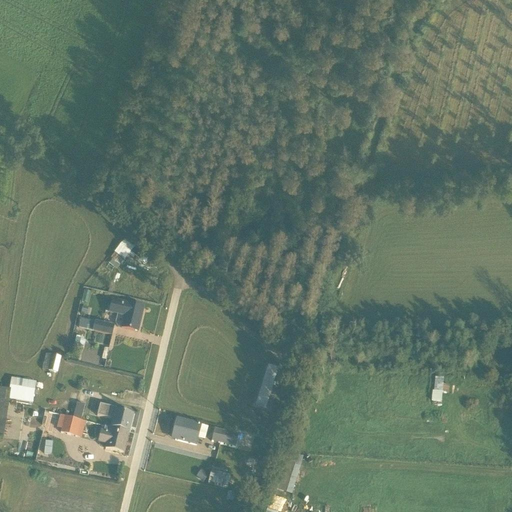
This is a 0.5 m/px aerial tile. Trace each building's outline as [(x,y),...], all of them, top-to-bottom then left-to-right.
[(146,259),(125,242),(110,259),(120,267),(129,255),(141,265),(146,259)] [(137,334),(143,309),(111,302),(107,316),(116,318),(114,326),(116,329),(137,334)] [(112,339),(115,329),(94,323),(93,325),(80,321),(77,329),(112,339)] [(86,340),(75,337),(72,348),(83,351),(86,340)] [(65,360),(45,355),(41,372),(61,376),(65,360)] [(278,371),(267,368),(255,408),(265,412),(278,371)] [(443,379),(433,379),(432,403),(442,403),(443,379)] [(9,391),(0,390),(0,439),(3,440),(8,401),(33,405),(35,384),(11,380),(9,391)] [(49,401),(41,399),(39,409),(47,410),(49,401)] [(128,434),(133,417),(116,413),(116,411),(91,404),(88,416),(97,418),(95,423),(109,427),(108,430),(128,434)] [(58,416),(64,418),(80,422),(84,408),(76,405),(73,417),(68,415),(70,407),(61,405),(58,416)] [(44,415),(35,413),(31,426),(40,429),(44,415)] [(81,440),(86,424),(80,422),(64,418),(63,423),(58,422),(56,430),(60,431),(59,435),(81,440)] [(207,430),(176,421),(170,442),(195,449),(197,441),(203,443),(207,430)] [(235,450),(240,432),(224,427),(223,433),(213,431),(210,444),(235,450)] [(123,456),(128,434),(108,430),(104,429),(103,433),(100,433),(97,446),(105,447),(104,451),(123,456)] [(51,457),(52,444),(45,443),(44,456),(51,457)] [(290,497),(302,460),(285,455),(274,492),(290,497)] [(260,464),(250,461),(242,488),(227,484),(229,477),(211,472),(207,486),(250,498),(260,464)] [(227,492),(225,501),(232,502),(234,494),(227,492)] [(288,511),(291,503),(271,496),(266,511),(288,511)]
